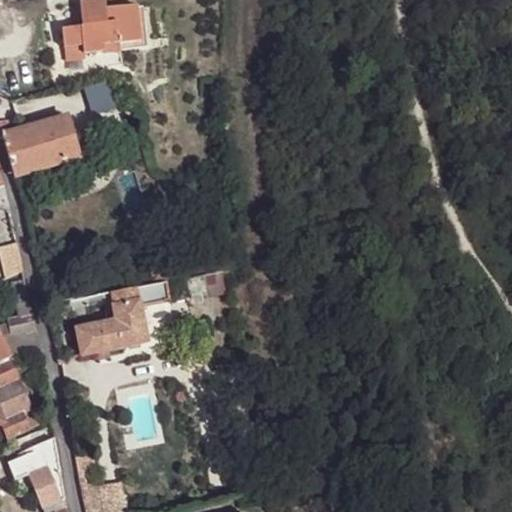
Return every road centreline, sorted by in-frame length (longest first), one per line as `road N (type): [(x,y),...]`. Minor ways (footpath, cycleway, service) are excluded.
road 1 (unclassified): [(77,511),(17,207),(0,161)]
road 2 (track): [(511,310),(451,214),(416,106),(402,0)]
